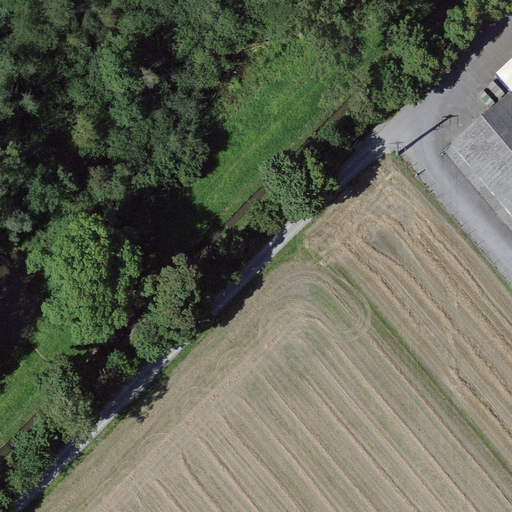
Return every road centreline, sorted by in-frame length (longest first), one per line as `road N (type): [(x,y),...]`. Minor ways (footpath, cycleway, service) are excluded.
road 1 (track): [(14,511),(401,124)]
road 2 (residential): [(401,124),(511,13)]
